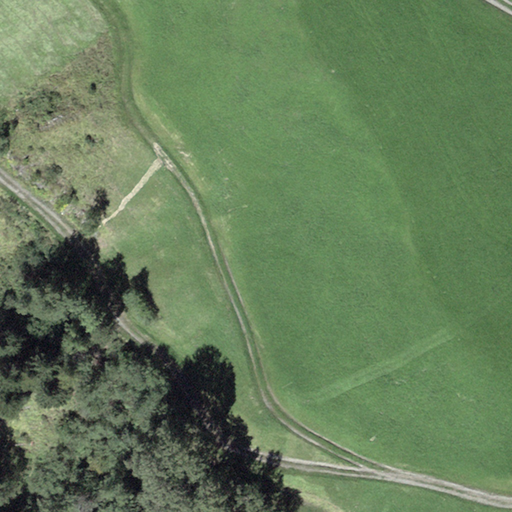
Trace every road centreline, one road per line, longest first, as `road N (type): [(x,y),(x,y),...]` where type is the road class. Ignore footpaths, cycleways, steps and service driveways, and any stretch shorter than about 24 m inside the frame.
road 1 (track): [(511,501),(395,476),(292,425),(128,85),(99,0)]
road 2 (track): [(395,476),(275,463),(144,345),(59,218),(0,168)]
